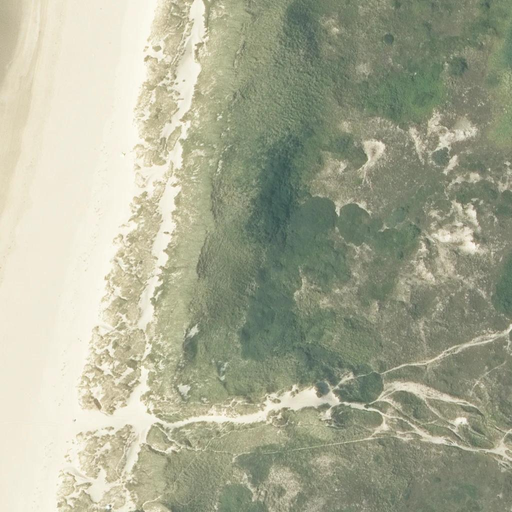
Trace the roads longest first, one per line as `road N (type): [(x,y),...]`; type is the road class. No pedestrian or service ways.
road 1 (unknown): [(317,400),(239,419),(96,423)]
road 2 (unknown): [(511,449),(420,397),(394,392),(356,407),(317,400)]
